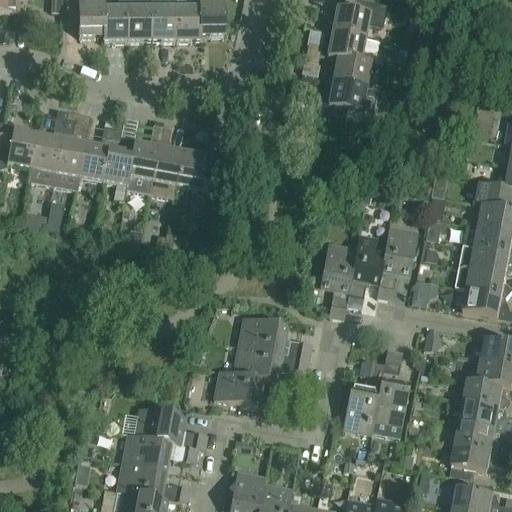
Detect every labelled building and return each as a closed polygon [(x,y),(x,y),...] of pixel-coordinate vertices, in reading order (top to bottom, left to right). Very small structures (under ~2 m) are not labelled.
[(17,0),(0,0),(0,17),(18,17),(17,0)] [(103,42),(102,42),(102,47),(127,47),(126,0),(117,0),(117,13),(103,13),(102,13),(103,42)] [(126,0),(127,13),(127,47),(151,47),(151,13),(151,4),(150,0),(126,0)] [(151,4),(151,13),(151,47),(175,46),(175,12),(174,0),(165,0),(166,4),(151,4)] [(183,0),(174,0),(175,12),(175,46),(200,46),(200,41),(199,41),(199,12),(198,12),(184,12),(183,0)] [(333,26),(331,37),(364,43),(367,27),(384,30),(388,11),(332,0),(331,0),(327,25),(333,26)] [(78,42),(102,42),(103,42),(102,13),(103,13),(103,8),(90,8),(90,2),(66,2),(66,26),(78,26),(78,42)] [(198,7),(198,12),(199,12),(199,41),(200,41),(224,41),(224,7),(198,7)] [(326,61),(336,63),(336,62),(360,67),(360,66),(362,55),(373,57),(377,55),(379,46),(364,43),(331,37),(326,61)] [(307,48),(306,56),(319,59),(320,51),(307,48)] [(319,59),(306,56),(304,65),(317,68),(319,59)] [(336,63),(332,86),(365,92),(370,68),(360,66),(360,67),(336,62),(336,63)] [(365,92),(332,86),(330,97),(324,96),(319,121),(343,125),(345,113),(373,119),(377,95),(365,92)] [(65,124),(52,191),(76,195),(79,182),(85,149),(72,147),(73,138),(71,138),(75,119),(67,117),(66,124),(65,124)] [(52,191),(65,124),(56,123),(52,143),(37,140),(31,174),(29,186),(52,191)] [(27,132),(0,127),(0,174),(1,175),(6,172),(7,169),(31,174),(37,140),(26,138),(27,132)] [(126,195),(149,200),(159,145),(162,132),(152,130),(149,151),(133,148),(132,158),(128,182),(126,191),(126,195)] [(79,182),(102,187),(108,154),(112,133),(103,132),(100,152),(85,149),(79,182)] [(159,145),(168,147),(171,134),(162,132),(159,145)] [(102,187),(126,191),(128,182),(132,158),(117,155),(121,135),(112,133),(108,154),(102,187)] [(149,200),(172,204),(174,190),(175,190),(182,157),(168,155),(170,147),(168,147),(159,145),(149,200)] [(193,159),(182,157),(175,190),(200,195),(203,179),(214,181),(218,158),(194,153),(193,159)] [(502,171),(502,172),(511,174),(511,163),(510,173),(502,171)] [(510,175),(506,194),(511,195),(511,174),(502,172),(502,174),(510,175)] [(474,211),(483,212),(508,217),(509,217),(511,214),(511,195),(506,194),(477,189),(473,209),(466,208),(465,211),(474,212),(474,211)] [(483,212),(479,234),(511,239),(511,217),(509,217),(508,217),(483,212)] [(469,232),(465,252),(475,254),(475,255),(511,261),(511,239),(479,234),(469,232)] [(389,233),(386,247),(387,247),(382,272),(383,272),(410,278),(418,239),(389,233)] [(358,242),(355,255),(356,255),(351,281),(348,295),(349,295),(345,312),(346,312),(361,315),(365,294),(367,295),(368,289),(378,291),(379,286),(380,287),(381,282),(383,272),(382,272),(387,247),(386,247),(358,242)] [(356,255),(355,255),(327,250),(319,289),(333,292),(327,322),(343,325),(346,312),(345,312),(349,295),(348,295),(351,281),(356,255)] [(464,251),(460,274),(472,276),(506,282),(507,281),(511,282),(511,261),(475,255),(475,254),(465,252),(464,251)] [(456,295),(459,295),(507,305),(511,297),(511,295),(505,290),(506,282),(472,276),(460,274),(456,295)] [(379,286),(378,291),(376,304),(391,307),(395,285),(381,282),(380,287),(379,286)] [(417,288),(411,304),(425,309),(430,292),(417,288)] [(507,305),(459,295),(459,298),(467,299),(463,320),(511,328),(511,318),(510,318),(507,305)] [(243,324),(237,352),(276,359),(282,331),(243,324)] [(289,345),(286,361),(308,365),(310,350),(289,345)] [(474,364),(474,366),(511,372),(511,350),(485,346),(481,365),(474,364)] [(237,352),(232,379),(232,380),(257,384),(257,385),(271,388),(276,359),(237,352)] [(386,356),(384,370),(382,379),(397,381),(401,359),(386,356)] [(308,365),(286,361),(283,375),(305,380),(308,365)] [(382,379),(384,370),(362,366),(359,381),(365,382),(362,399),(349,396),(342,436),(370,441),(373,427),(372,427),(379,388),(381,379),(382,379)] [(481,369),(477,389),(504,394),(511,395),(511,372),(474,366),(474,368),(481,369)] [(232,380),(232,379),(219,376),(213,406),(252,413),(257,385),(257,384),(232,380)] [(457,406),(456,407),(504,415),(510,407),(508,405),(511,401),(511,402),(511,395),(504,394),(477,389),(468,387),(464,407),(457,406)] [(270,409),(285,412),(289,391),(273,388),(270,409)] [(408,394),(379,388),(372,427),(373,427),(400,432),(408,394)] [(464,409),(460,429),(511,438),(511,428),(510,428),(506,430),(504,426),(507,425),(504,415),(456,407),(456,408),(464,409)] [(139,414),(134,441),(133,442),(166,448),(165,449),(172,451),(178,421),(139,414)] [(448,448),(448,450),(496,458),(502,450),(500,448),(503,444),(507,447),(511,447),(511,438),(460,429),(456,449),(448,448)] [(185,436),(182,451),(197,454),(204,456),(207,441),(185,436)] [(126,440),(121,468),(160,476),(165,449),(166,448),(133,442),(134,441),(126,440)] [(197,454),(182,451),(175,450),(172,465),(194,469),(197,454)] [(496,458),(448,450),(448,451),(455,452),(451,472),(487,479),(510,483),(511,473),(502,471),(497,473),(495,470),(498,469),(496,458)] [(115,497),(122,499),(122,498),(155,504),(155,503),(163,505),(187,509),(189,494),(158,488),(160,476),(121,468),(115,497)] [(265,483),(236,478),(235,486),(229,493),(233,497),(229,511),(258,511),(263,490),(264,490),(265,483)] [(288,511),(289,509),(292,496),(264,490),(263,490),(258,511),(288,511)] [(457,493),(453,511),(500,511),(497,501),(457,493)] [(122,498),(122,499),(119,511),(161,511),(163,505),(155,503),(155,504),(122,498)]
